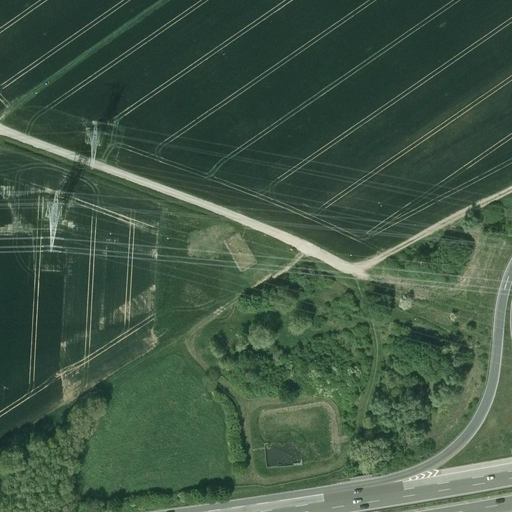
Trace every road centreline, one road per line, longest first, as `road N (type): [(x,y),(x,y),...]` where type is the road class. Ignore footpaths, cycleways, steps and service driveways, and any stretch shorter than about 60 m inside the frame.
road 1 (track): [(0,131),(247,222),(364,281)]
road 2 (motorway): [(511,268),(491,389),(470,431),(431,464),(337,504)]
road 3 (track): [(0,125),(179,0)]
road 4 (track): [(212,380),(188,335),(307,249)]
road 5 (track): [(347,272),(511,189)]
road 6 (motorway): [(511,472),(337,504)]
road 7 (track): [(369,419),(389,357),(385,321),(354,275)]
